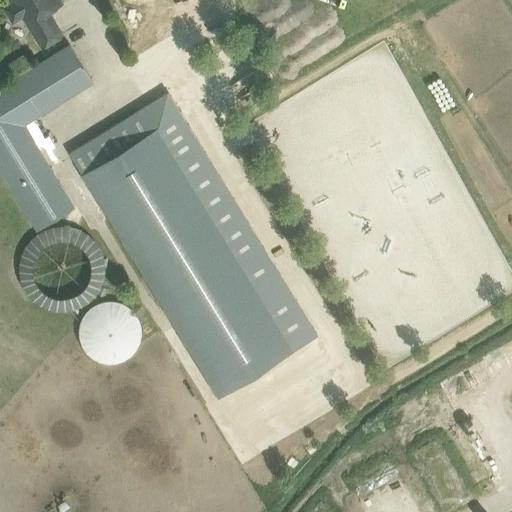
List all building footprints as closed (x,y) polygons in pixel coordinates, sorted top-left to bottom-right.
[(4,7),(13,22),(22,17),(42,47),(65,33),(54,14),(67,6),(62,0),(13,0),(14,1),(4,7)] [(71,46),(54,56),(75,92),(92,81),(71,46)] [(0,88),(0,169),(36,229),(75,206),(3,87),(0,88)] [(296,298),(287,283),(168,90),(70,150),(110,216),(167,309),(178,326),(240,429),(349,362),(306,292),(296,298)] [(100,226),(47,227),(48,298),(65,297),(65,295),(78,295),(78,301),(101,300),(100,226)] [(142,337),(142,331),(111,299),(79,331),(105,362),(140,343),(142,337)]
